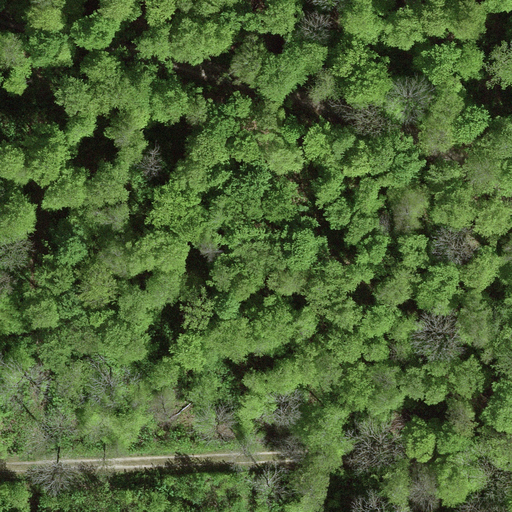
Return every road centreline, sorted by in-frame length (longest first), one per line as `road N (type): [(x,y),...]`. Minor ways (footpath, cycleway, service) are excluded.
road 1 (track): [(0,12),(320,97),(395,130),(511,202)]
road 2 (track): [(511,443),(0,465)]
